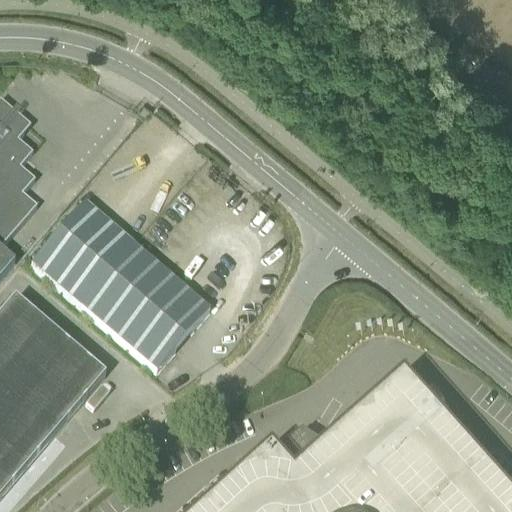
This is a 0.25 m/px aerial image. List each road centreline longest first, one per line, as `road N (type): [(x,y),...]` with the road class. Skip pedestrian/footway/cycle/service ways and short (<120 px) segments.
road 1 (residential): [(52,511),(257,360),(291,315),(335,230)]
road 2 (tertiary): [(0,38),(90,50),(127,67),(201,117),(335,230)]
road 3 (tertiary): [(511,379),(335,230)]
